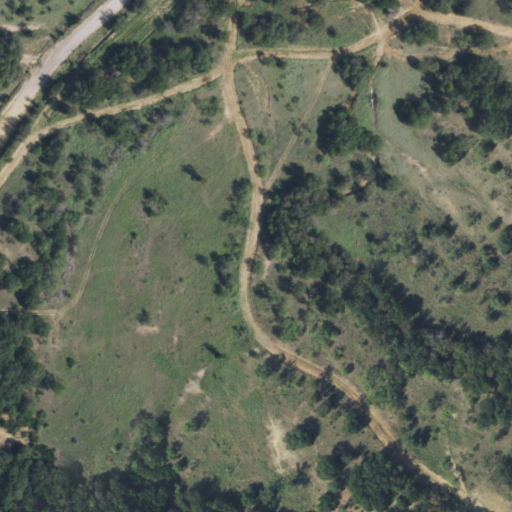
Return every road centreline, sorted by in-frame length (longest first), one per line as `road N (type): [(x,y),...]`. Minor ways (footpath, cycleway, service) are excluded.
road 1 (residential): [(246,48),(274,130),(258,281),(272,329),(324,366),(474,444),(499,480),(506,511)]
road 2 (residential): [(0,26),(96,27),(246,48),(511,47)]
road 3 (residential): [(0,139),(123,0)]
